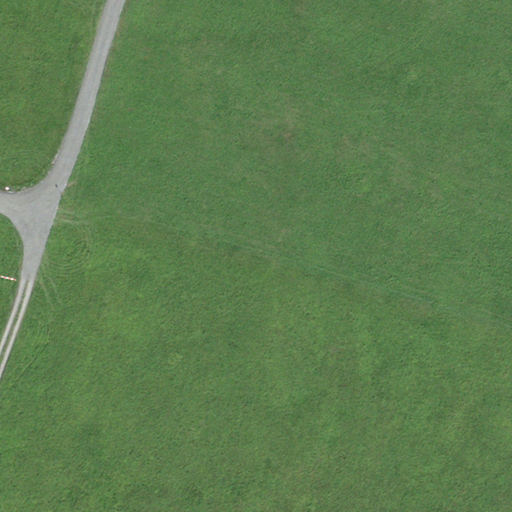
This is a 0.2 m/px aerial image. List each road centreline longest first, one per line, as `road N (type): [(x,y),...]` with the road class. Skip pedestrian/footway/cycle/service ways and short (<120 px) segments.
road 1 (track): [(117,0),(44,215),(0,202)]
road 2 (track): [(44,215),(0,363)]
